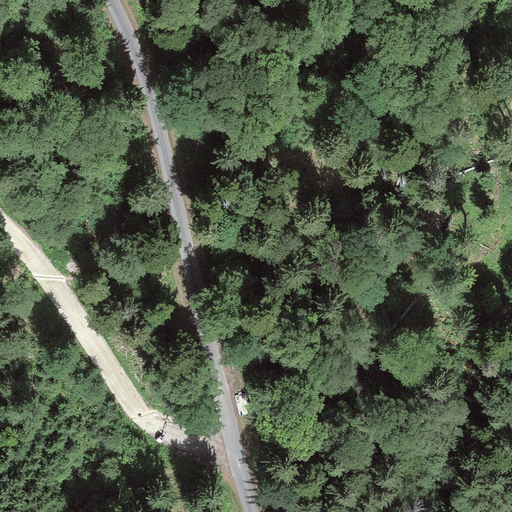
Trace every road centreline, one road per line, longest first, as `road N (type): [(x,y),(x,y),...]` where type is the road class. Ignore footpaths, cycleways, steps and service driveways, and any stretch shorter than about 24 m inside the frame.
road 1 (unclassified): [(111,0),(153,104),(251,511)]
road 2 (track): [(233,444),(164,430),(135,408),(94,337),(0,219)]
